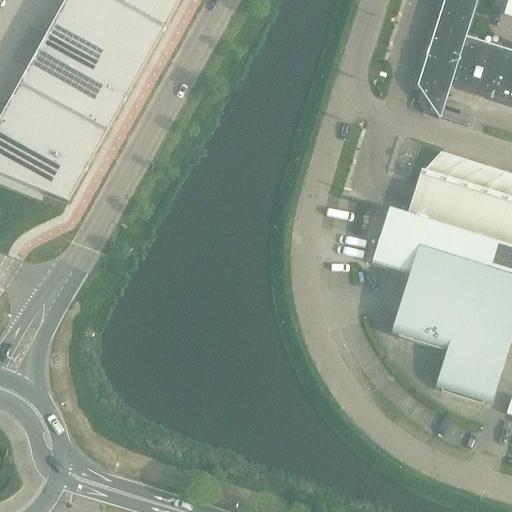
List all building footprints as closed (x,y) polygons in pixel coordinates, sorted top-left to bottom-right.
[(65,0),(56,17),(144,65),(163,30),(108,0),(65,0)] [(108,0),(163,30),(179,0),(108,0)] [(445,0),(425,68),(430,70),(447,75),(444,87),(511,108),(511,53),(464,39),(476,0),(445,0)] [(511,0),(502,0),(497,16),(511,20),(511,0)] [(39,48),(36,52),(124,100),(144,65),(56,17),(45,36),(39,48)] [(27,69),(17,87),(105,135),(124,100),(36,52),(33,57),(27,69)] [(0,117),(0,122),(85,170),(105,135),(17,87),(6,106),(0,117)] [(461,120),(464,104),(447,100),(443,116),(461,120)] [(0,177),(43,196),(66,205),(85,170),(0,122),(0,177)] [(511,252),(386,212),(385,218),(384,218),(384,219),(385,219),(383,223),(377,241),(377,242),(376,246),(375,246),(375,247),(377,247),(372,263),(370,263),(370,264),(370,266),(389,272),(390,273),(390,272),(408,278),(391,334),(390,334),(389,335),(446,353),(435,388),(434,388),(434,389),(489,407),(490,405),(488,404),(511,330),(511,252)]
